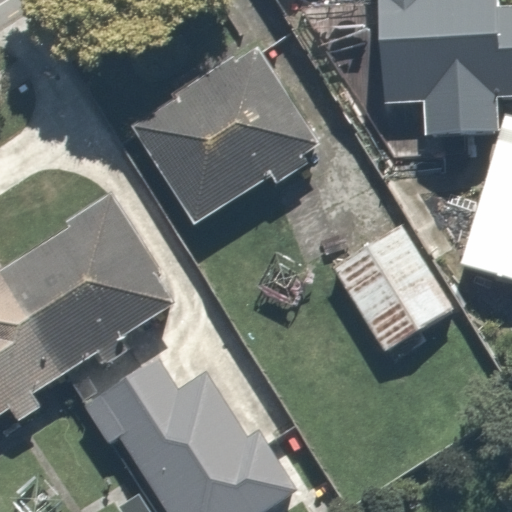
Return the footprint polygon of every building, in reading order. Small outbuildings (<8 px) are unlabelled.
[(379,0),(381,108),(419,107),(419,141),(486,140),(485,86),(511,85),(511,8),(495,9),(494,0),(379,0)] [(322,149),(263,48),(122,130),(181,231),(322,149)] [(511,120),(500,117),(464,263),(511,275),(511,120)] [(0,269),(0,418),(19,407),(182,306),(115,198),(0,269)] [(410,228),(334,268),(381,356),(457,316),(410,228)] [(297,511),(328,493),(274,407),(227,436),(273,511),(297,511)]
